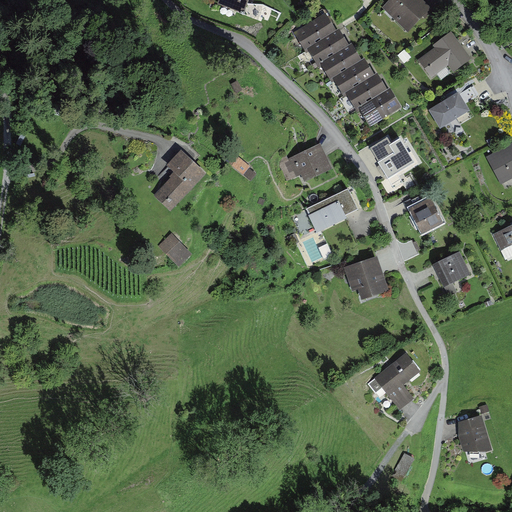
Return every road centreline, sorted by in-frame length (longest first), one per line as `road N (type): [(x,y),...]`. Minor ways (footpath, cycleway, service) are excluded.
road 1 (residential): [(169,0),(244,40),(332,124),(375,183),(445,347),(444,419),(429,497)]
road 2 (track): [(330,511),(357,499),(448,379)]
